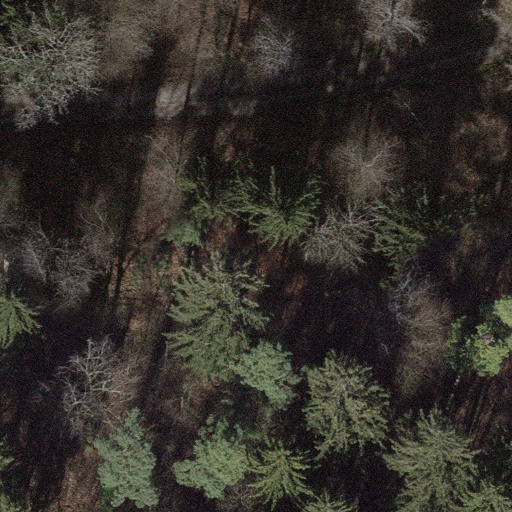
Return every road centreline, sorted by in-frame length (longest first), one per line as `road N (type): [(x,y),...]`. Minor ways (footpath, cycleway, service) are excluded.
road 1 (track): [(511,53),(362,81),(0,95)]
road 2 (track): [(346,511),(290,500),(0,356)]
